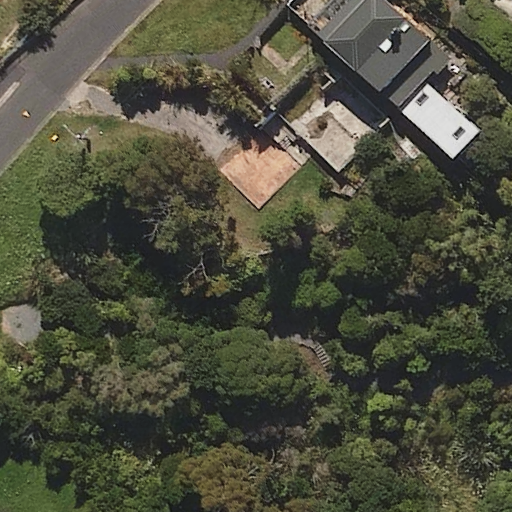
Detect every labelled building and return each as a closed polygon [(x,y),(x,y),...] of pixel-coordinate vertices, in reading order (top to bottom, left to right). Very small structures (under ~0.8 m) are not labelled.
[(0,0),(0,8),(17,0),(0,0)] [(432,63),(436,67),(448,53),(447,43),(397,0),(340,0),(320,23),(402,95),(432,63)] [(379,94),(321,37),(232,128),(275,170),(311,133),(326,148),(379,94)] [(480,118),(428,75),(405,103),(456,146),(480,118)] [(275,174),(221,129),(196,159),(251,203),(275,174)]
